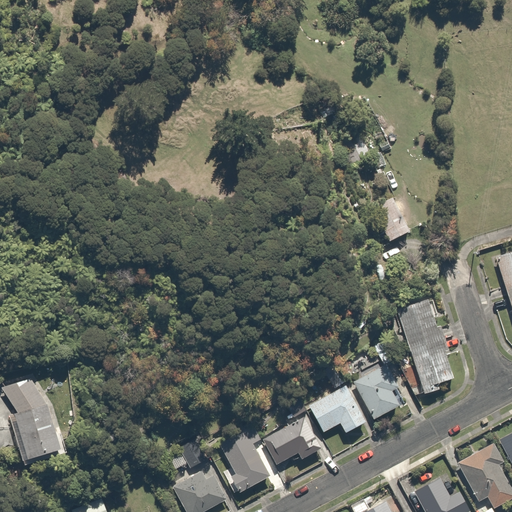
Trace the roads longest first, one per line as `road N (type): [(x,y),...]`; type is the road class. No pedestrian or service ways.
road 1 (residential): [(283,511),(496,397)]
road 2 (residential): [(455,264),(496,397)]
